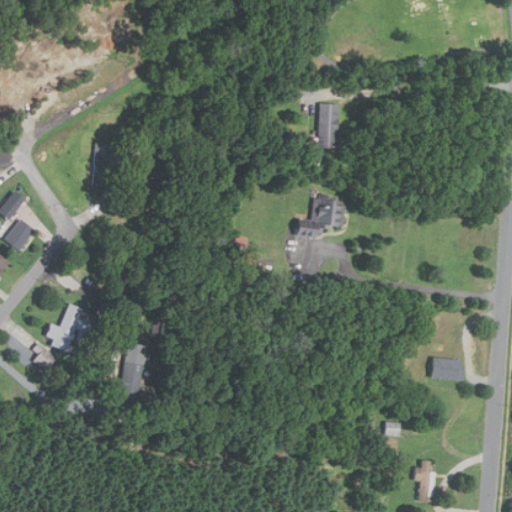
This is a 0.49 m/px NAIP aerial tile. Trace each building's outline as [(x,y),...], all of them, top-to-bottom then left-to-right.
[(316,147),(336,147),(336,103),(316,103),(316,147)] [(112,143),(93,142),(92,185),(111,186),(112,143)] [(1,208),(5,210),(8,207),(14,211),(23,197),(12,190),(1,208)] [(342,198),(311,196),(309,226),(340,229),(342,198)] [(33,228),(17,218),(3,240),(20,250),(33,228)] [(244,235),(230,235),(231,247),(245,247),(244,235)] [(0,271),(8,263),(0,255),(0,271)] [(50,345),(69,352),(78,329),(84,331),(88,320),(80,317),(83,309),(68,303),(59,327),(49,323),(44,335),(52,338),(50,345)] [(45,373),(57,358),(39,342),(33,349),(38,354),(32,361),(45,373)] [(134,405),(145,345),(128,342),(117,402),(134,405)] [(462,358),(429,357),(428,378),(461,379),(462,358)] [(399,422),(384,422),(384,435),(399,435),(399,422)] [(434,470),(431,470),(431,460),(420,459),(420,467),(414,467),(413,480),(417,480),(416,503),(433,504),(434,470)]
